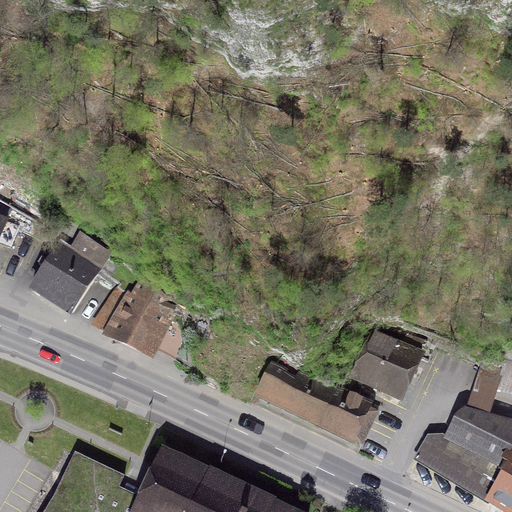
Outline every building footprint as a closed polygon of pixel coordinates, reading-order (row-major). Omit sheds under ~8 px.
[(30,288),(71,314),(109,256),(80,238),(69,255),(57,247),(46,264),(40,261),(36,266),(42,269),(30,288)] [(166,320),(171,309),(162,297),(139,279),(129,298),(107,338),(148,358),(151,351),(173,362),(181,342),(179,333),(174,325),(166,320)] [(92,328),(107,338),(129,298),(116,290),(92,328)] [(421,343),(417,341),(405,336),(398,350),(372,338),(352,381),(398,402),(418,359),(414,358),(421,343)] [(492,390),(511,396),(511,360),(504,364),(497,375),(492,390)] [(293,381),(269,369),(254,398),(349,443),(366,407),(297,374),(293,381)] [(508,511),(511,511),(511,426),(462,413),(454,419),(444,440),(492,465),(481,484),(468,476),(463,485),(508,511)] [(139,501),(116,490),(122,479),(73,455),(52,499),(44,511),(277,511),(268,508),(269,506),(208,477),(207,479),(160,456),(139,501)]
